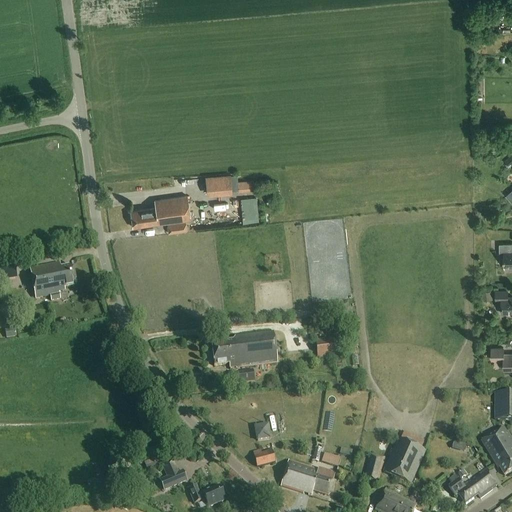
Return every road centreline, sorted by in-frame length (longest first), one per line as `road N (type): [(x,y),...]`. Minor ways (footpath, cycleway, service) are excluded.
road 1 (tertiary): [(280,511),(178,409),(129,337),(102,254),(80,114)]
road 2 (track): [(129,337),(279,325),(296,332)]
